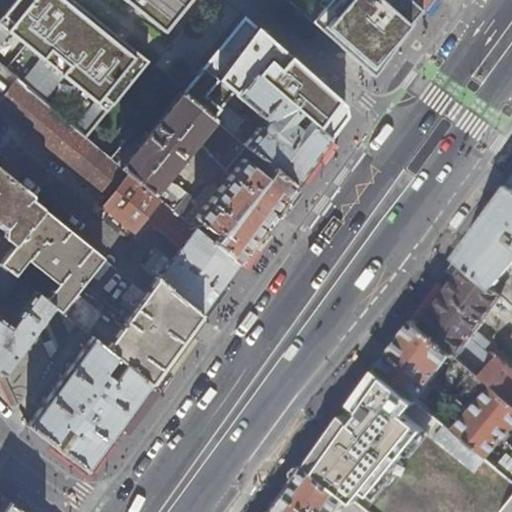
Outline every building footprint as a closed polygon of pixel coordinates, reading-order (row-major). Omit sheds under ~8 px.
[(253,74),(232,56),(225,50),(168,1),(166,0),(0,0),(0,66),(17,81),(131,176),(157,196),(189,223),(194,218),(213,233),(214,231),(219,236),(213,243),(238,265),(295,187),(273,170),(266,178),(254,168),(243,159),(218,189),(214,186),(206,188),(196,201),(181,189),(164,182),(198,141),(215,121),(219,117),(227,106),(235,96),(253,74)] [(287,0),(333,40),(375,77),(423,11),(410,0),(287,0)] [(410,0),(423,11),(430,0),(410,0)] [(253,74),(329,140),(346,118),(346,107),(250,23),(230,45),(237,50),(232,56),(253,74)] [(237,50),(230,45),(225,50),(232,56),(237,50)] [(0,102),(17,81),(0,66),(0,102)] [(273,170),(295,187),(329,140),(253,74),(235,96),(265,122),(262,127),(263,133),(258,128),(252,135),(242,127),(245,122),(227,106),(219,117),(224,121),(220,126),(247,148),(261,160),(273,170)] [(0,228),(1,230),(4,230),(5,238),(2,238),(0,240),(0,264),(15,277),(28,261),(57,285),(45,300),(53,307),(76,325),(92,338),(116,357),(126,364),(151,385),(211,302),(238,265),(213,243),(189,223),(157,196),(131,176),(17,81),(0,102),(0,110),(108,202),(103,209),(134,232),(144,218),(181,250),(171,263),(158,252),(153,259),(144,271),(155,280),(145,295),(133,286),(123,301),(123,307),(132,313),(118,332),(115,329),(116,324),(106,317),(104,320),(100,317),(102,314),(76,293),(103,259),(31,200),(32,199),(31,195),(0,169),(0,228)] [(215,121),(198,141),(226,172),(247,148),(220,126),(215,121)] [(266,178),(273,170),(261,160),(254,168),(266,178)] [(511,186),(461,256),(466,260),(511,300),(511,186)] [(442,283),(416,318),(454,350),(494,384),(511,399),(511,366),(499,356),(497,358),(486,349),(492,342),(478,331),(502,299),(504,304),(511,309),(511,300),(466,260),(461,256),(450,271),(458,277),(450,288),(442,283)] [(0,372),(2,374),(53,307),(45,300),(42,298),(35,293),(18,318),(21,320),(15,329),(0,317),(0,293),(5,297),(15,285),(22,290),(26,285),(15,277),(0,264),(0,372)] [(35,293),(42,298),(48,290),(35,279),(28,287),(35,293)] [(4,376),(18,406),(76,325),(53,307),(2,374),(4,376)] [(416,318),(381,366),(419,398),(423,393),(431,382),(454,350),(416,318)] [(88,472),(151,385),(126,364),(114,379),(105,372),(116,357),(92,338),(28,427),(52,446),(64,430),(73,437),(62,452),(88,472)] [(494,384),(454,350),(431,382),(469,414),(494,384)] [(499,511),(511,495),(511,474),(489,456),(456,428),(448,421),(419,398),(381,366),(310,464),(355,500),(370,511),(499,511)] [(469,414),(456,428),(489,456),(511,429),(511,399),(494,384),(469,414)] [(423,393),(419,398),(448,421),(452,416),(423,393)] [(511,429),(489,456),(511,474),(511,429)] [(370,511),(355,500),(310,464),(275,511),(370,511)] [(24,511),(0,494),(0,511),(24,511)] [(511,511),(511,495),(499,511),(511,511)]
